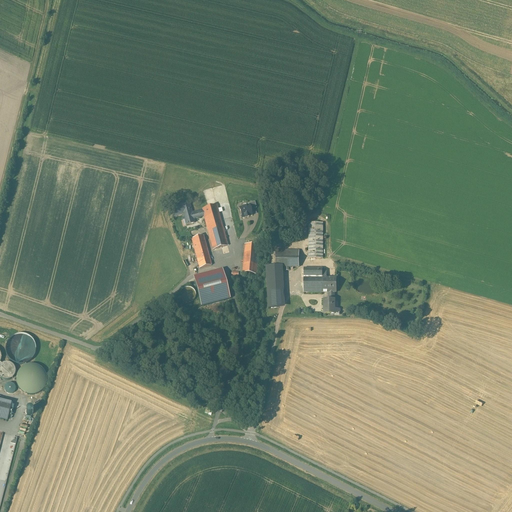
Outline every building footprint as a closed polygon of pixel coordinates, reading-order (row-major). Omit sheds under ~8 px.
[(193,220),(204,217),(202,210),(191,213),(189,204),(180,206),(181,207),(171,209),(173,217),(183,214),(184,218),(182,218),(184,226),(194,223),(193,220)] [(240,219),(252,216),(250,205),(240,208),(241,211),(238,212),(240,219)] [(216,206),(202,209),(202,210),(204,217),(213,250),(227,246),(216,206)] [(323,223),(309,223),(309,258),(323,258),(323,223)] [(203,236),(191,239),(199,269),(211,266),(203,236)] [(254,246),(245,245),(242,273),(250,274),(250,281),(256,282),(259,240),(254,240),(254,246)] [(275,266),(275,267),(277,267),(299,267),(298,249),(274,249),(275,266)] [(279,304),(277,267),(275,267),(275,266),(266,267),(268,304),(279,304)] [(304,268),(304,292),(328,293),(334,293),(336,293),(336,278),(322,278),(322,268),(304,268)] [(213,276),(205,278),(194,281),(202,306),(212,303),(220,301),(229,299),(222,273),(213,276)] [(329,300),(324,300),(324,314),(335,314),(334,315),(340,315),(340,309),(335,309),(335,300),(334,300),(329,300)] [(8,356),(11,361),(16,364),(22,365),(28,363),(32,360),(35,355),(36,349),(35,343),(31,338),(25,335),(19,335),(13,336),(9,340),(7,345),(6,351),(8,356)] [(0,377),(1,378),(2,379),(4,380),(6,380),(7,380),(9,380),(11,379),(12,378),(13,377),(14,376),(15,374),(15,373),(15,371),(15,369),(15,368),(14,366),(13,365),(11,364),(10,363),(8,363),(7,363),(5,363),(3,363),(2,364),(0,365),(0,377)] [(19,370),(18,372),(17,374),(17,375),(16,377),(16,379),(16,381),(17,383),(17,385),(18,387),(19,388),(20,390),(22,391),(23,392),(25,393),(27,394),(29,395),(31,395),(32,395),(34,395),(36,394),(38,393),(40,392),(41,391),(43,390),(44,388),(45,387),(46,385),(46,383),(47,381),(47,379),(46,377),(46,375),(45,373),(44,372),(43,370),(42,369),(40,367),(39,366),(37,365),(35,365),(33,364),(31,364),(29,365),(27,365),(26,366),(24,366),(22,367),(21,369),(19,370)] [(4,388),(4,389),(4,390),(5,392),(6,393),(7,393),(8,394),(9,394),(10,394),(12,394),(13,394),(14,393),(15,392),(15,391),(16,390),(16,388),(15,387),(15,386),(14,385),(13,384),(12,383),(11,383),(9,383),(8,383),(7,384),(6,385),(5,386),(5,387),(4,388)] [(11,403),(0,400),(0,418),(7,421),(11,403)]
